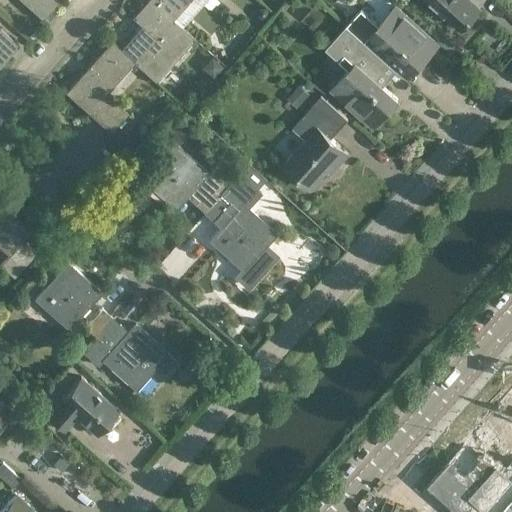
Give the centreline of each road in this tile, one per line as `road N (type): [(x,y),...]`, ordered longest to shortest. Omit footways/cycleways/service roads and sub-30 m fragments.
road 1 (residential): [(136,511),(511,95)]
road 2 (tertiary): [(337,511),(511,318)]
road 3 (residential): [(0,107),(94,0)]
